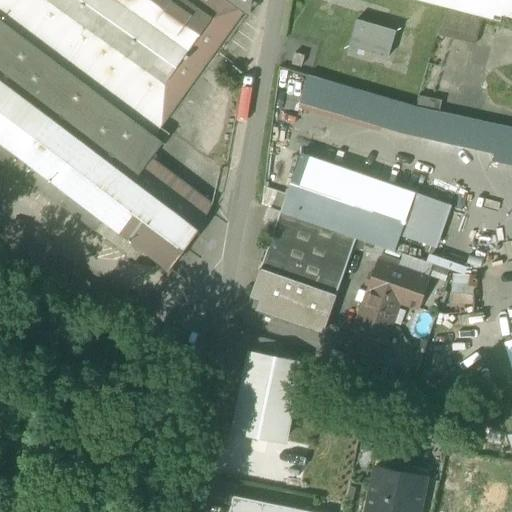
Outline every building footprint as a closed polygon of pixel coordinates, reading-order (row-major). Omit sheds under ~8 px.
[(0,0),(0,20),(163,143),(170,134),(161,127),(162,126),(162,125),(244,12),(247,7),(237,0),(0,0)] [(237,0),(247,7),(244,12),(249,16),(251,0),(237,0)] [(511,0),(449,0),(511,16),(511,0)] [(437,34),(476,43),(483,19),(444,9),(437,34)] [(350,46),(388,58),(396,31),(357,19),(350,46)] [(0,79),(200,230),(213,203),(152,158),(163,143),(0,20),(0,79)] [(237,108),(248,109),(251,77),(240,76),(237,108)] [(405,133),(415,107),(309,76),(300,103),(405,133)] [(0,160),(61,206),(62,204),(136,260),(144,250),(170,269),(200,230),(0,79),(0,160)] [(419,96),(417,107),(438,111),(441,101),(419,96)] [(415,107),(405,133),(500,154),(506,127),(415,107)] [(498,161),(511,164),(511,128),(506,127),(500,154),(498,161)] [(395,251),(401,235),(409,212),(415,194),(415,193),(301,154),(287,195),(281,211),(357,238),(395,251)] [(270,208),(281,211),(287,195),(264,187),(262,205),(270,208)] [(409,212),(421,216),(427,198),(415,194),(409,212)] [(433,200),(427,198),(421,216),(412,239),(418,241),(433,200)] [(452,207),(433,200),(418,241),(437,248),(452,207)] [(281,211),(270,208),(264,225),(274,229),(281,211)] [(274,229),(261,269),(336,296),(357,238),(281,211),(274,229)] [(421,216),(409,212),(401,235),(412,239),(421,216)] [(403,254),(398,268),(428,279),(433,264),(403,254)] [(347,353),(377,363),(399,301),(401,296),(420,303),(428,279),(398,268),(380,262),(347,353)] [(323,333),(336,296),(261,269),(251,297),(260,300),(257,309),(323,333)] [(469,273),(468,302),(493,303),(494,273),(469,273)] [(111,312),(122,300),(76,275),(69,289),(111,312)] [(111,312),(129,322),(142,304),(125,296),(122,300),(111,312)] [(418,308),(420,303),(401,296),(399,301),(418,308)] [(236,432),(283,442),(299,362),(252,352),(236,432)] [(413,475),(376,467),(366,511),(415,511),(414,511),(417,497),(421,496),(424,493),(426,478),(413,475)] [(415,469),(413,475),(426,478),(428,471),(415,469)] [(310,511),(234,496),(230,511),(310,511)]
